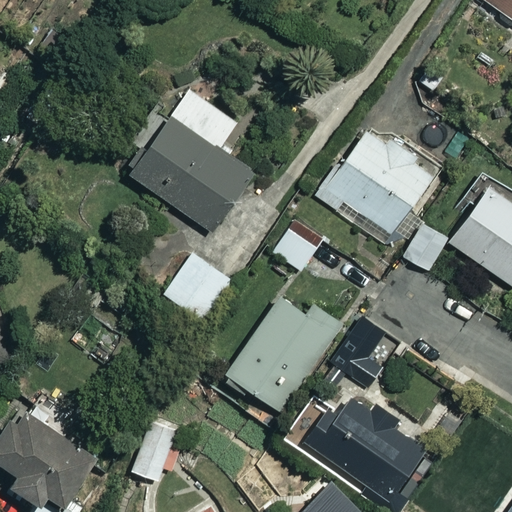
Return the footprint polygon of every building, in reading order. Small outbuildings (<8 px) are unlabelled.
[(511,0),(483,0),(511,19),(511,0)] [(236,121),(185,85),(144,142),(136,136),(116,163),(207,228),(249,168),(218,146),(236,121)] [(406,235),(392,225),(433,168),(388,135),(384,140),(363,124),(313,191),(394,252),(406,235)] [(511,195),(509,194),(506,197),(483,181),(444,238),(511,284),(511,195)] [(444,234),(419,219),(399,252),(424,267),(444,234)] [(315,246),(287,225),(271,248),(298,269),(315,246)] [(229,278),(191,251),(162,291),(200,318),(229,278)] [(276,293),(217,377),(238,391),(243,384),(277,408),(339,321),(309,300),(301,311),(276,293)] [(343,344),(381,372),(390,359),(396,363),(408,346),(364,314),(343,344)] [(0,363),(10,361),(0,327),(0,363)] [(320,405),(312,399),(301,416),(296,412),(280,436),(381,505),(421,446),(386,422),(390,416),(374,405),(370,410),(334,385),(320,405)] [(29,511),(79,511),(84,505),(69,495),(95,457),(13,401),(0,420),(0,460),(14,470),(6,481),(36,501),(29,511)] [(176,427),(150,417),(130,469),(156,479),(176,427)]
